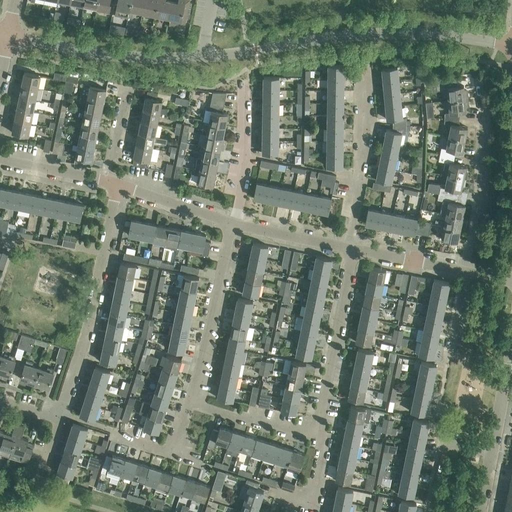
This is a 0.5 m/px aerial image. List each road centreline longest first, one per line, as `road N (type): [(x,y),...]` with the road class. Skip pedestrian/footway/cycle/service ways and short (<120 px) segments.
road 1 (residential): [(511,46),(376,33),(155,57),(8,35)]
road 2 (residential): [(59,418),(117,185)]
road 3 (residential): [(464,271),(480,199),(480,80)]
road 4 (residential): [(317,429),(351,248)]
road 5 (residential): [(188,401),(234,223)]
road 6 (residential): [(351,248),(363,70)]
road 7 (residential): [(234,223),(244,83)]
road 8 (residential): [(188,401),(301,434),(317,429)]
road 9 (residential): [(234,223),(117,185)]
